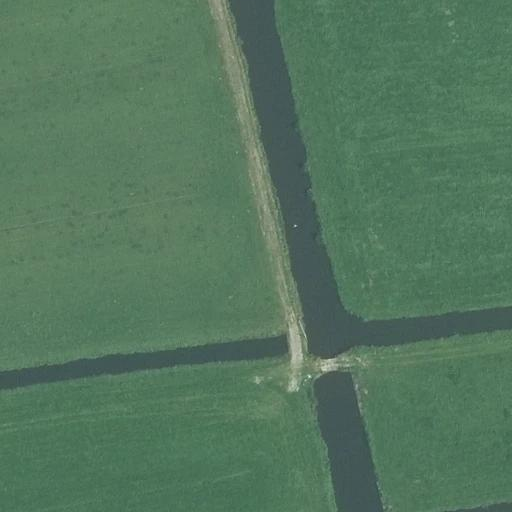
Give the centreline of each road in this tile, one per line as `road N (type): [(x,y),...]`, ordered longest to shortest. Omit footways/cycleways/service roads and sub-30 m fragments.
road 1 (track): [(290,367),(291,335),(213,0)]
road 2 (track): [(0,429),(290,367),(349,362)]
